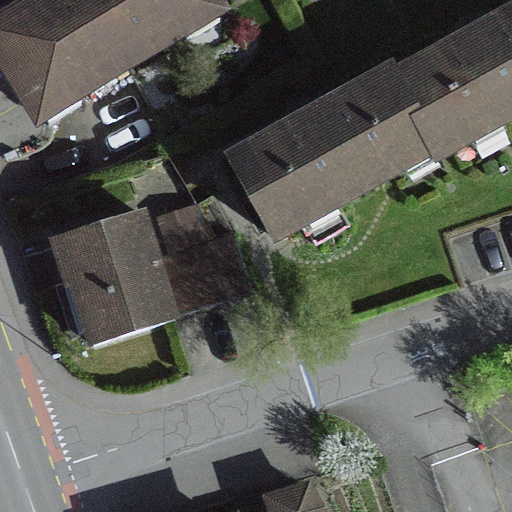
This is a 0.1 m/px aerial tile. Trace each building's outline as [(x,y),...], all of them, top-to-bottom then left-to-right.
[(0,0),(0,60),(37,121),(178,36),(176,32),(208,13),(210,16),(213,14),(204,0),(0,0)] [(298,129),(230,167),(271,241),(429,154),(433,161),(511,117),(511,19),(485,35),(482,28),(472,34),(456,42),(460,48),(395,84),(391,77),(323,115),(319,109),(310,114),(294,123),(298,129)] [(73,288),(92,348),(170,323),(169,322),(223,305),(205,247),(151,264),(137,219),(51,246),(65,291),(73,288)] [(212,244),(205,247),(223,305),(250,296),(232,238),(212,244)] [(268,511),(314,511),(304,493),(266,504),(268,511)]
